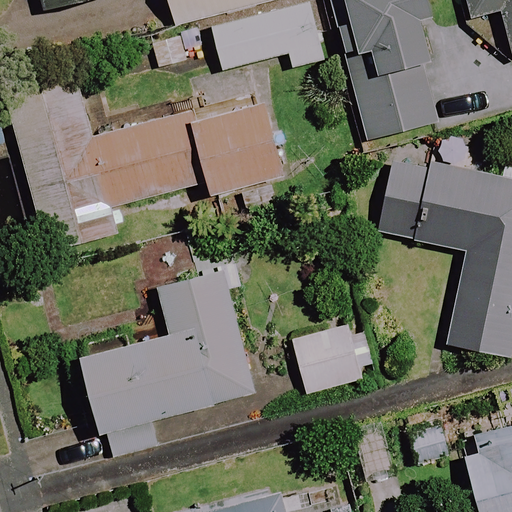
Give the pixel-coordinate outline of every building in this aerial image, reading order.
[(44,0),(47,15),(122,0),(44,0)] [(172,0),(176,15),(239,0),(172,0)] [(232,63),(295,46),(298,57),(328,49),(325,38),(315,0),(303,0),(221,22),(232,63)] [(329,0),(341,58),(369,52),(374,79),(431,68),(426,41),(434,39),(426,0),(329,0)] [(511,0),(467,0),(472,22),(504,15),(511,48),(511,0)] [(205,26),(148,40),(157,73),(214,59),(205,26)] [(292,174),(275,101),(200,119),(198,112),(91,139),(85,117),(16,134),(46,255),(121,237),(114,211),(212,187),(214,193),(292,174)] [(511,170),(394,152),(380,238),(461,251),(446,345),(511,355),(511,170)] [(163,332),(79,354),(101,440),(264,397),(232,278),(155,299),(163,332)] [(340,332),(294,343),(306,397),(352,387),(340,332)] [(439,417),(406,424),(417,468),(449,461),(439,417)] [(481,458),(465,462),(478,511),(511,511),(511,428),(475,438),(481,458)] [(284,511),(281,500),(237,511),(284,511)]
